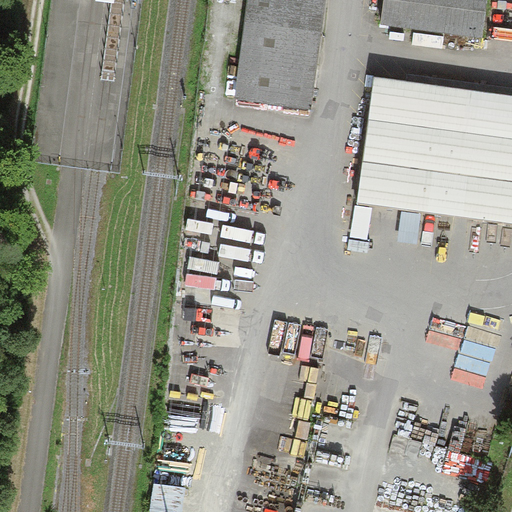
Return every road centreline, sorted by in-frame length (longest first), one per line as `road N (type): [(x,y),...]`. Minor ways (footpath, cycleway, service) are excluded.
road 1 (track): [(60,264),(18,156),(41,0)]
road 2 (track): [(60,264),(89,0)]
